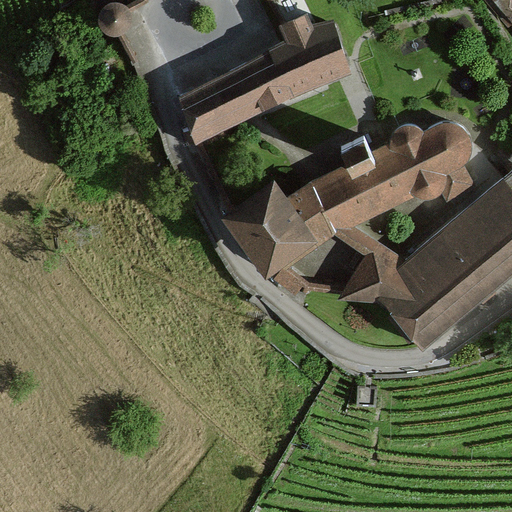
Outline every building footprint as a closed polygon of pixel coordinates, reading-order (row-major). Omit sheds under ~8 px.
[(129,61),(153,51),(131,0),(104,0),(103,0),(129,61)] [(511,16),(511,0),(489,0),(507,21),(511,16)] [(199,139),(297,92),(352,71),(335,23),(314,29),(308,13),(281,23),(289,42),(179,98),(199,139)] [(444,124),(426,130),(414,126),(404,128),(395,135),(393,143),(382,148),(376,138),(344,154),(349,165),(321,179),(290,195),(321,240),(333,234),(352,225),(360,222),(417,195),(423,199),(434,198),(444,195),(447,199),(475,182),(473,178),(466,166),(473,156),(471,140),(466,128),(455,124),(444,124)] [(424,339),(511,266),(511,176),(509,179),(404,264),(376,241),(369,251),(366,255),(345,292),(390,298),(424,339)] [(290,195),(279,180),(231,213),(273,273),(321,240),(290,195)] [(362,232),(352,225),(333,234),(351,246),(366,255),(369,251),(376,241),(362,232)]
